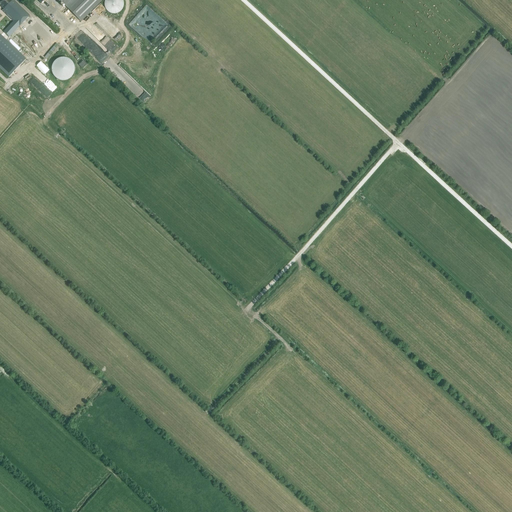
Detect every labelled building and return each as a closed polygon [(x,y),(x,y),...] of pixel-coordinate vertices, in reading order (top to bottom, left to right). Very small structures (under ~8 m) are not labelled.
[(12,1),(10,0),(1,0),(0,1),(0,5),(4,9),(2,11),(13,21),(0,34),(0,69),(8,77),(26,59),(6,41),(29,17),(13,1),(12,1)] [(102,0),(59,0),(81,22),(102,0)] [(105,0),(104,3),(104,6),(105,8),(107,11),(109,13),(112,15),(115,15),(118,14),(121,13),(123,10),(124,8),(125,5),(124,2),(123,0),(105,0)] [(138,28),(141,23),(145,29),(149,27),(146,31),(149,35),(156,40),(153,36),(158,33),(159,31),(160,31),(161,30),(167,25),(164,20),(159,23),(156,20),(161,17),(145,6),(136,19),(138,23),(135,24),(134,23),(133,25),(138,28)] [(71,60),(68,59),(65,58),(62,58),(60,59),(57,60),(55,62),(54,65),(53,68),(53,70),(53,73),(54,75),(56,77),(58,79),(60,80),(64,80),(66,80),(68,80),(71,78),(73,76),(74,74),(75,71),(75,68),(74,65),(73,62),(71,60)]
